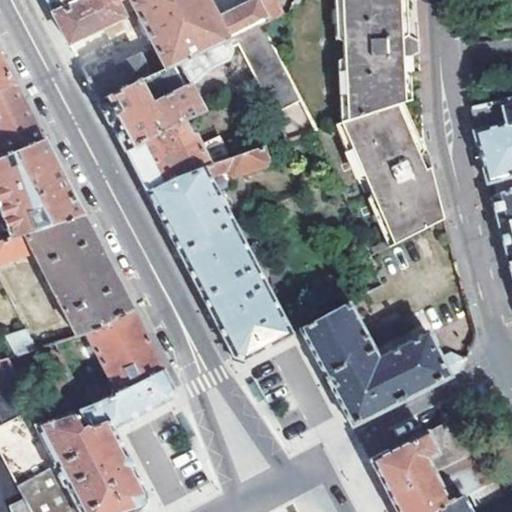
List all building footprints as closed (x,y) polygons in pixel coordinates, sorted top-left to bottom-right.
[(44,0),(54,18),(91,0),(44,0)] [(91,0),(54,18),(68,44),(123,18),(116,5),(124,0),(127,0),(165,71),(260,27),(267,23),(255,1),(214,22),(202,0),(91,0)] [(273,0),(258,0),(255,1),(267,23),(280,16),(281,16),(273,0)] [(299,101),(316,133),(397,105),(406,102),(404,52),(410,56),(419,51),(418,38),(408,34),(402,39),(399,0),(292,0),(285,14),(281,16),(280,16),(267,23),(260,27),(299,101)] [(511,0),(503,0),(504,16),(511,15),(511,0)] [(146,80),(98,103),(124,152),(180,123),(203,113),(189,87),(207,70),(228,60),(231,51),(229,48),(237,45),(260,89),(274,116),(299,101),(260,27),(165,71),(146,80)] [(98,103),(146,80),(137,59),(88,82),(98,103)] [(0,93),(14,87),(0,61),(0,93)] [(0,159),(44,144),(29,115),(14,87),(0,93),(0,159)] [(474,134),(490,196),(511,184),(511,97),(470,108),(477,131),(474,134)] [(367,256),(442,217),(429,167),(431,167),(428,155),(419,155),(397,105),(316,133),(368,253),(366,254),(367,256)] [(180,123),(124,152),(128,160),(146,196),(209,166),(194,136),(189,136),(180,123)] [(219,134),(203,141),(212,159),(228,152),(219,134)] [(77,208),(44,144),(0,159),(0,213),(3,222),(6,231),(10,240),(82,217),(77,208)] [(209,166),(146,196),(173,246),(177,254),(231,226),(206,178),(224,170),(226,175),(234,178),(264,168),(267,162),(260,148),(209,166)] [(511,184),(490,196),(505,254),(511,251),(511,184)] [(0,263),(32,255),(77,340),(86,335),(132,311),(105,261),(82,217),(10,240),(0,242),(0,263)] [(244,362),(289,338),(231,226),(177,254),(202,303),(230,358),(244,362)] [(459,375),(464,362),(448,354),(439,359),(425,332),(376,359),(347,303),(296,331),(297,333),(325,382),(351,428),(459,375)] [(79,395),(59,403),(65,415),(77,411),(117,394),(164,372),(149,344),(132,311),(86,335),(111,382),(79,395)] [(14,360),(34,354),(39,352),(27,331),(5,339),(14,360)] [(59,403),(79,395),(56,347),(39,352),(34,354),(59,403)] [(0,424),(1,428),(30,416),(8,362),(0,364),(0,424)] [(173,389),(164,372),(117,394),(77,411),(87,432),(108,422),(112,431),(121,426),(170,400),(173,389)] [(128,461),(112,431),(108,422),(87,432),(77,411),(65,415),(35,427),(55,469),(17,487),(24,500),(30,511),(138,511),(141,510),(143,508),(145,505),(145,503),(146,500),(146,497),(145,494),(128,461)] [(457,418),(367,464),(387,498),(394,511),(441,511),(462,500),(469,497),(494,482),(457,418)] [(494,482),(469,497),(475,507),(499,494),(494,482)] [(30,511),(24,500),(9,508),(8,509),(8,510),(9,511),(30,511)] [(468,511),(462,500),(441,511),(468,511)]
